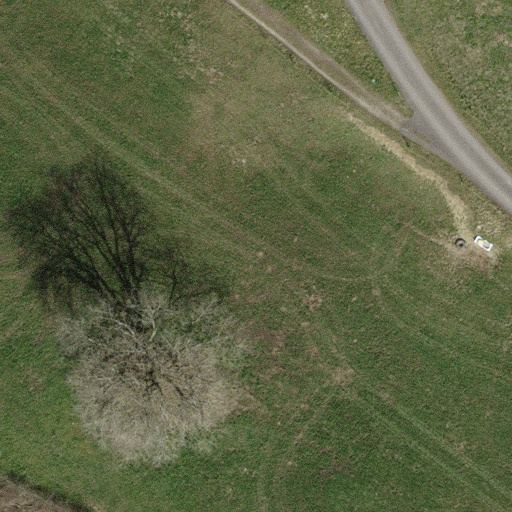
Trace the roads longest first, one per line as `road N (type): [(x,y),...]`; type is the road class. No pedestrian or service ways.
road 1 (residential): [(511,201),(443,150),(360,0)]
road 2 (track): [(253,0),(443,150)]
